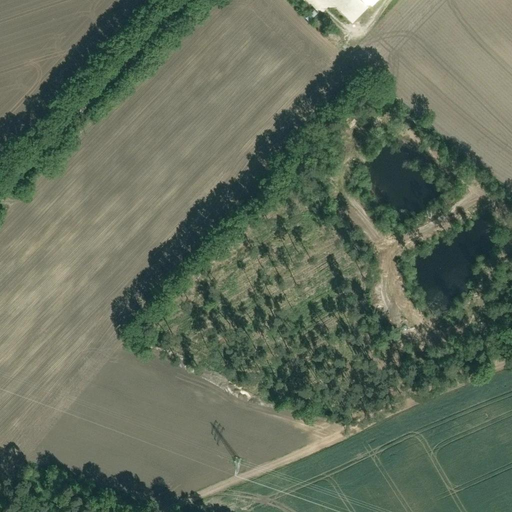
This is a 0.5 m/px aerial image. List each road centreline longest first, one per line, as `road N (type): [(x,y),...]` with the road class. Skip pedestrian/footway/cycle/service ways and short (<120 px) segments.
road 1 (track): [(161,511),(511,367)]
road 2 (residential): [(0,194),(188,0)]
